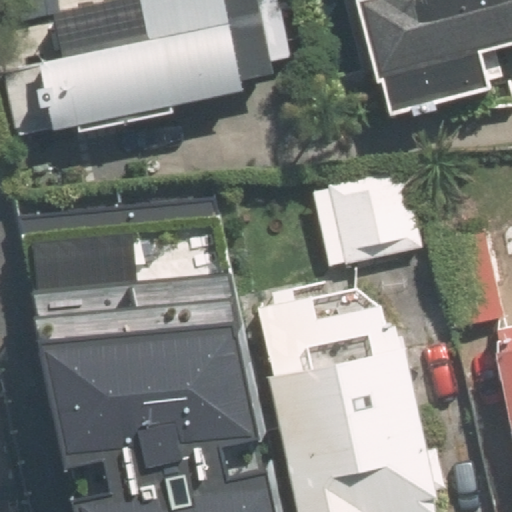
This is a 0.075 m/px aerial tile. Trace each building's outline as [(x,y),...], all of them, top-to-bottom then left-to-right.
[(31,132),(266,79),(264,68),(296,61),(281,0),(78,0),(76,1),(86,42),(14,59),(31,132)] [(511,0),(389,0),(392,13),(375,18),(403,133),(510,107),(501,69),(511,66),(511,0)] [(323,183),(338,259),(432,241),(417,165),(323,183)] [(288,511),(223,168),(22,187),(81,511),(288,511)] [(511,321),(496,241),(443,251),(460,335),(511,324),(511,321)] [(275,296),(316,511),(436,511),(455,509),(414,291),(389,296),(368,279),(275,296)] [(511,328),(503,331),(511,374),(511,328)] [(0,505),(22,502),(0,364),(0,505)]
